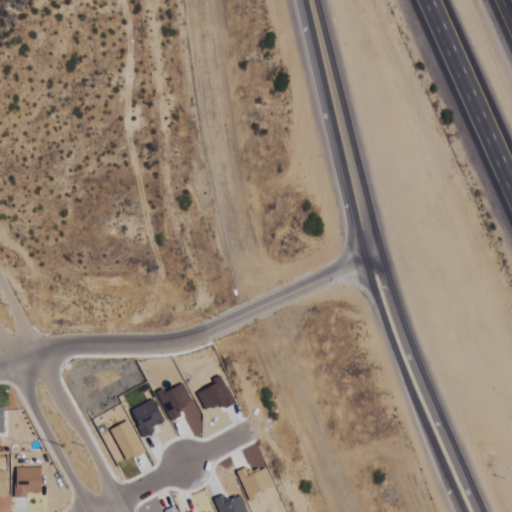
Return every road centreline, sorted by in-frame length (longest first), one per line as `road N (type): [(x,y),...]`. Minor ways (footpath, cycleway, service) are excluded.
road 1 (residential): [(0,370),(63,350),(179,348),(365,264)]
road 2 (tertiary): [(300,0),(365,264)]
road 3 (tertiary): [(474,511),(365,264)]
road 4 (tertiary): [(365,264),(372,314),(453,511)]
road 5 (motorway): [(430,0),(511,183)]
road 6 (residential): [(115,511),(32,358)]
road 7 (residential): [(4,369),(79,511)]
road 8 (residential): [(101,511),(239,439)]
